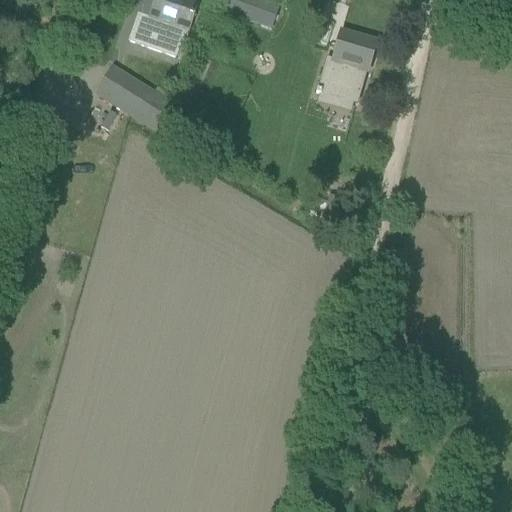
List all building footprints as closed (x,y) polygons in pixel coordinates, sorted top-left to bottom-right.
[(179,43),(183,44),(197,3),(188,0),(145,0),(139,19),(137,18),(128,44),(174,59),(179,43)] [(260,0),(226,0),(223,11),(270,29),(278,7),(260,0)] [(366,74),(375,44),(340,34),(332,63),(326,61),(317,91),(316,91),(315,96),(319,97),(320,96),(356,106),(365,73),(366,74)] [(112,71),(98,98),(157,133),(168,106),(112,71)] [(107,120),(113,125),(119,117),(113,112),(107,120)] [(224,161),(232,165),(241,143),(233,140),(224,161)]
